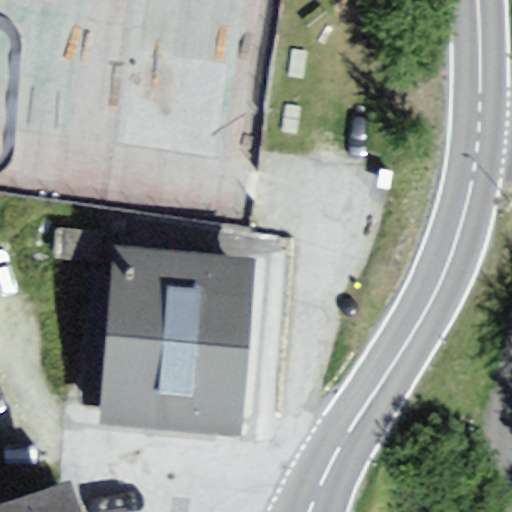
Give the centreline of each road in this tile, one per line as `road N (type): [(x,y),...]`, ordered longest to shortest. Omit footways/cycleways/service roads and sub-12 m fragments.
road 1 (tertiary): [(309,511),(343,438),(440,280),(479,124)]
road 2 (tertiary): [(479,124),(477,0)]
road 3 (residential): [(511,388),(502,457),(507,511)]
